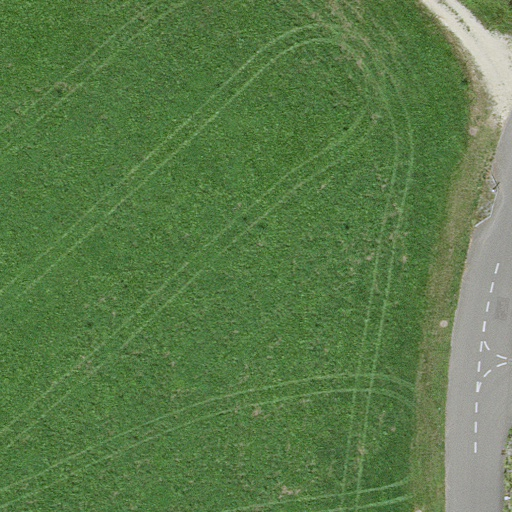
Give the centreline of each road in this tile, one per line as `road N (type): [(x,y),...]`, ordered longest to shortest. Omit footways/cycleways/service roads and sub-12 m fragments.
road 1 (residential): [(478,511),(483,355)]
road 2 (residential): [(483,355),(511,202)]
